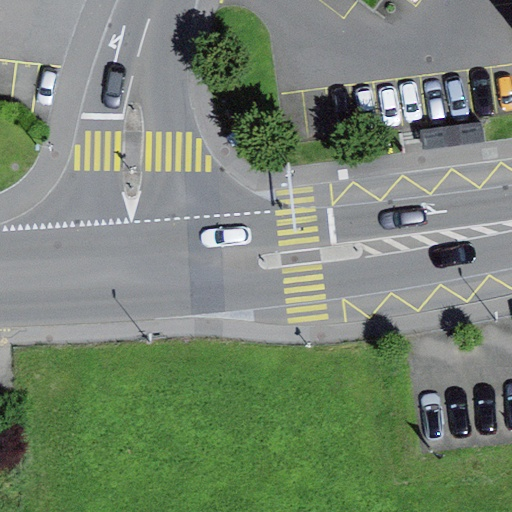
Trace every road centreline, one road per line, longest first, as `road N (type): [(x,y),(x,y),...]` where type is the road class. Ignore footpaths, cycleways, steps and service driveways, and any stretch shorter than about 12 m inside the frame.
road 1 (primary): [(511,230),(126,277)]
road 2 (residential): [(126,277),(133,155),(160,0)]
road 3 (primary): [(126,277),(0,279)]
